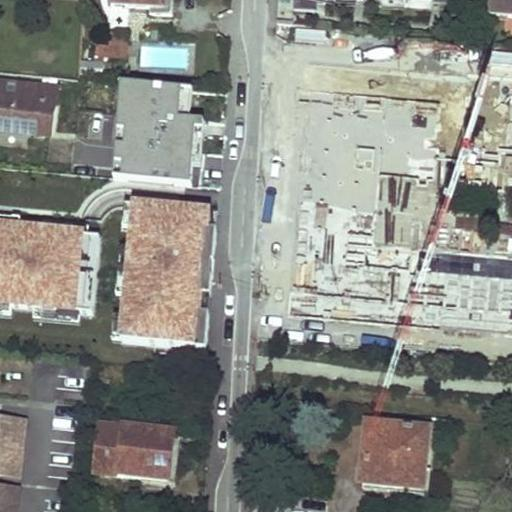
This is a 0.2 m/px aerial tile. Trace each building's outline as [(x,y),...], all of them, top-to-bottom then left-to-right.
[(113,0),(113,6),(166,9),(166,0),(113,0)] [(295,0),(295,12),(318,14),(319,0),(356,0),(406,2),(405,0),(295,0)] [(511,0),(487,0),(486,14),(486,15),(511,16),(511,0)] [(340,28),(334,49),(359,56),(365,35),(340,28)] [(96,45),(95,62),(106,63),(106,59),(128,60),(130,34),(110,33),(109,47),(96,45)] [(448,65),(450,44),(366,36),(365,57),(448,65)] [(294,61),(289,122),(356,130),(360,84),(325,81),(327,63),(294,61)] [(372,86),(370,106),(451,112),(454,77),(387,72),(385,87),(372,86)] [(52,133),(55,98),(43,97),(43,87),(4,84),(3,99),(14,100),(12,130),(52,133)] [(186,92),(123,85),(119,131),(127,131),(126,147),(118,146),(116,165),(124,166),(123,181),(192,188),(194,168),(197,137),(207,138),(208,123),(194,122),(184,121),(186,92)] [(197,93),(186,92),(184,121),(194,122),(197,93)] [(3,99),(1,129),(12,130),(14,100),(3,99)] [(511,160),(511,123),(474,119),(471,157),(511,160)] [(119,131),(118,146),(126,147),(127,131),(119,131)] [(197,137),(194,168),(204,169),(207,138),(197,137)] [(76,142),(76,165),(111,165),(111,141),(76,142)] [(124,166),(116,165),(115,181),(123,181),(124,166)] [(126,207),(124,231),(134,232),(136,208),(126,207)] [(123,344),(207,352),(209,317),(199,316),(201,297),(211,298),(213,279),(211,279),(212,264),(214,264),(217,233),(206,232),(207,215),(136,208),(134,232),(132,252),(128,299),(126,320),(123,344)] [(206,232),(217,233),(219,216),(207,215),(206,232)] [(0,219),(0,229),(22,231),(23,221),(0,219)] [(44,223),(43,233),(90,237),(91,228),(44,223)] [(83,314),(95,315),(102,239),(90,237),(43,233),(22,231),(0,229),(0,306),(15,308),(36,310),(83,314)] [(118,299),(128,299),(132,252),(122,251),(118,299)] [(410,287),(412,266),(383,262),(382,265),(349,260),(268,253),(264,298),(295,301),(294,310),(377,319),(381,284),(398,285),(410,287)] [(471,297),(487,299),(491,269),(475,267),(471,297)] [(447,290),(447,282),(440,281),(441,271),(421,269),(418,288),(447,290)] [(511,270),(500,270),(498,298),(511,299),(511,291),(511,270)] [(381,284),(377,319),(394,321),(398,285),(381,284)] [(209,317),(211,298),(201,297),(199,316),(209,317)] [(0,316),(14,318),(15,308),(0,306),(0,316)] [(82,324),(83,314),(36,310),(35,320),(82,324)] [(113,343),(123,344),(126,320),(116,319),(113,343)] [(341,333),(340,348),(367,349),(368,334),(341,333)] [(0,476),(21,479),(27,424),(0,421),(0,476)] [(426,471),(429,430),(366,424),(364,445),(368,446),(365,480),(381,482),(381,488),(394,489),(399,488),(403,488),(405,486),(406,484),(407,480),(408,470),(426,471)] [(171,484),(176,435),(99,426),(94,475),(171,484)] [(17,511),(20,492),(0,489),(0,511),(17,511)]
